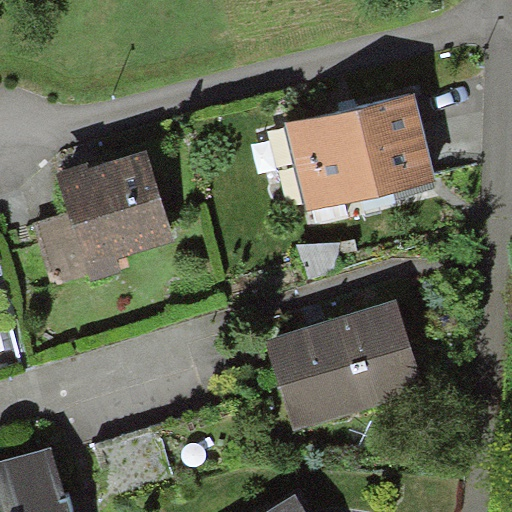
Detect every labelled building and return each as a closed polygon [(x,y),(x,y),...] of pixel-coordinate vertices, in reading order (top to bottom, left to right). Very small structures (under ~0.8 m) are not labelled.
[(343,113),(288,125),(308,211),(435,183),(415,97),(343,113)] [(145,153),(59,179),(70,217),(41,225),(57,278),(89,269),(92,279),(118,271),(114,259),(172,242),(145,153)] [(319,325),(265,343),(294,430),(424,387),(395,300),(319,325)] [(228,406),(95,444),(112,502),(245,464),(228,406)] [(73,511),(53,449),(0,465),(0,511),(73,511)] [(316,511),(297,480),(246,511),(316,511)]
